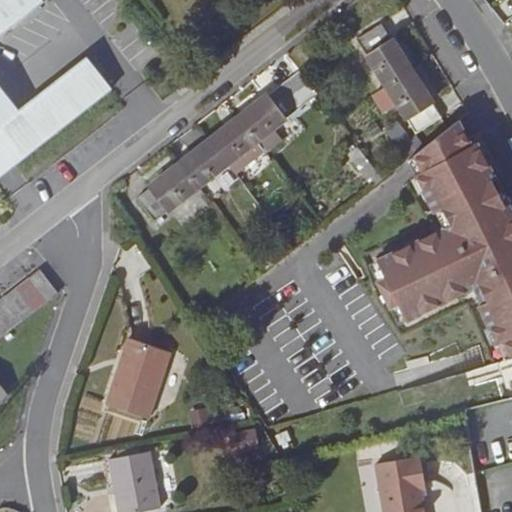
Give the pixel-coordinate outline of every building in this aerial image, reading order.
[(0,34),(44,0),(43,0),(0,0),(0,175),(111,87),(86,56),(1,124),(0,122),(0,34)] [(391,39),(382,23),(357,40),(386,86),(413,69),(393,38),(391,39)] [(413,69),(386,86),(373,95),(384,112),(398,104),(416,133),(442,117),(413,69)] [(273,128),(317,93),(299,70),(267,96),(266,95),(239,117),(264,150),(266,153),(282,140),(273,128)] [(264,150),(239,117),(209,140),(228,164),(235,174),(264,150)] [(419,173),(467,137),(458,120),(424,146),(405,161),(404,162),(406,165),(412,161),(419,173)] [(405,161),(424,146),(423,144),(416,134),(396,150),(403,159),(405,161)] [(489,366),(511,359),(511,211),(509,204),(506,206),(493,180),(495,178),(477,143),(471,145),(467,137),(419,173),(414,177),(416,179),(423,194),(433,216),(439,212),(447,229),(440,232),(374,263),(382,280),(376,283),(387,307),(393,304),(401,322),(467,291),(474,288),(481,305),(474,308),(484,330),(490,344),(497,342),(502,353),(504,359),(497,362),(494,355),(487,357),(489,366)] [(179,163),(198,187),(228,164),(209,140),(179,163)] [(381,177),(358,146),(347,154),(371,185),(372,186),(383,178),(381,177)] [(419,173),(412,161),(406,165),(414,177),(419,173)] [(198,187),(179,163),(149,186),(150,187),(136,198),(154,222),(198,187)] [(493,180),(506,206),(509,204),(511,203),(497,177),(495,178),(493,180)] [(423,194),(416,179),(410,182),(417,197),(423,194)] [(433,216),(440,232),(447,229),(439,212),(433,216)] [(382,280),(374,263),(367,266),(376,283),(382,280)] [(59,292),(40,268),(28,278),(46,302),(59,292)] [(34,311),(46,302),(28,278),(16,287),(34,311)] [(22,320),(34,311),(16,287),(3,297),(22,320)] [(467,291),(474,308),(481,305),(474,288),(467,291)] [(0,316),(10,330),(22,320),(3,297),(0,299),(0,316)] [(401,322),(393,304),(387,307),(394,325),(401,322)] [(0,337),(10,330),(0,316),(0,337)] [(490,344),(484,330),(478,332),(484,346),(490,344)] [(170,352),(129,338),(107,404),(148,418),(170,352)] [(502,353),(497,342),(490,344),(494,355),(502,353)] [(511,372),(499,378),(506,399),(508,403),(511,401),(511,372)] [(255,428),(238,431),(242,451),(259,448),(255,428)] [(238,431),(230,433),(234,453),(242,451),(238,431)] [(150,451),(108,459),(118,511),(140,511),(161,508),(150,451)] [(306,453),(281,459),(287,477),(310,471),(306,453)] [(420,456),(376,464),(384,511),(425,511),(421,489),(425,488),(420,456)] [(511,511),(511,464),(476,472),(484,511),(511,511)]
